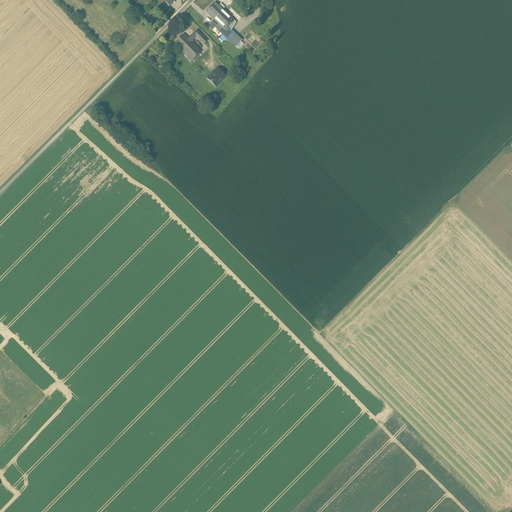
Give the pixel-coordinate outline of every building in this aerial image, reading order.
[(219,6),(215,3),(207,12),(216,21),(225,12),(223,10),(219,6)] [(228,28),(234,21),(225,12),(216,21),(219,24),(226,30),(228,28)] [(212,21),(208,26),(212,30),(216,25),(212,21)] [(226,30),(219,24),(216,28),(226,37),(231,31),(228,28),(226,30)] [(197,30),(193,34),(196,37),(204,45),(207,41),(197,30)] [(242,41),(231,31),(226,37),(237,47),(239,45),(242,42),(242,41)] [(193,40),(196,37),(193,34),(188,39),(184,34),(175,43),(183,52),(192,43),(193,41),(193,40)] [(202,52),(192,43),(183,52),(188,57),(187,58),(191,62),(202,52)] [(227,77),(217,68),(207,79),(216,88),(227,77)]
